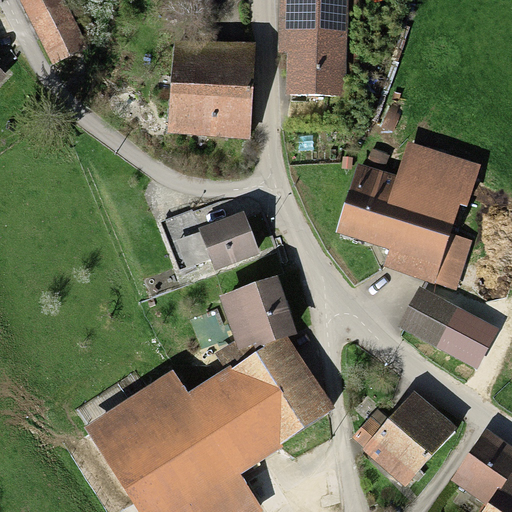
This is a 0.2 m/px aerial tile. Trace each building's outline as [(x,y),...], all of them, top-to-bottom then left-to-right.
[(59,0),(20,0),(53,60),(83,44),(59,0)] [(288,51),(287,91),(344,93),(346,11),(360,11),(360,0),(280,0),(279,51),(288,51)] [(174,47),(172,133),(251,135),(253,48),(174,47)] [(0,63),(0,83),(10,74),(0,63)] [(396,177),(358,164),(336,233),(387,250),(381,267),(456,290),(472,240),(450,233),(459,203),(466,205),(480,164),(408,141),(396,177)] [(242,216),(200,232),(210,256),(215,269),(256,253),(242,216)] [(196,261),(210,256),(200,232),(187,237),(196,261)] [(277,279),(220,298),(237,349),(294,330),(277,279)] [(420,286),(399,326),(477,368),(498,329),(420,286)] [(85,429),(139,511),(258,511),(261,511),(237,475),(332,414),(281,336),(186,397),(171,373),(85,429)] [(367,452),(364,455),(403,488),(454,429),(415,396),(389,426),(367,452)] [(352,440),(367,452),(389,426),(374,414),(352,440)] [(455,479),(489,504),(511,473),(511,451),(488,433),(455,479)] [(511,511),(511,473),(489,504),(483,511),(511,511)]
